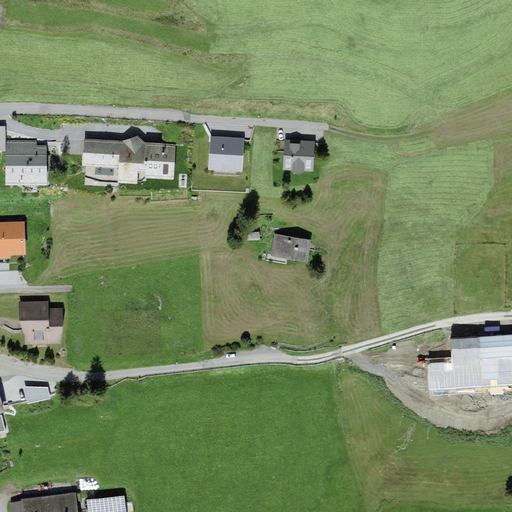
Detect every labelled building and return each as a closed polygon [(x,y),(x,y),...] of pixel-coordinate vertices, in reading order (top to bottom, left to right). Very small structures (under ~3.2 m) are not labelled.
[(5,124),(0,124),(0,149),(5,149),(6,183),(46,183),(45,144),(36,144),(36,139),(27,139),(5,140),(5,124)] [(242,134),(208,132),(206,165),(241,167),(242,134)] [(124,142),(87,141),(85,175),(100,181),(134,182),(134,176),(171,178),(172,145),(145,144),(137,137),(124,142)] [(310,139),(280,139),(279,168),(289,168),(289,174),(296,174),(296,169),(310,169),(310,139)] [(24,220),(0,220),(0,258),(11,258),(11,254),(26,254),(24,220)] [(310,239),(275,233),(271,254),(306,261),(309,245),(310,239)] [(47,301),(18,302),(19,321),(24,333),(24,343),(61,343),(61,309),(47,310),(47,301)] [(511,334),(477,337),(479,379),(511,377),(511,334)] [(48,387),(23,387),(27,402),(50,397),(48,387)] [(22,502),(11,503),(11,511),(74,511),(73,495),(21,500),(22,502)] [(88,500),(89,511),(124,511),(123,496),(88,500)]
